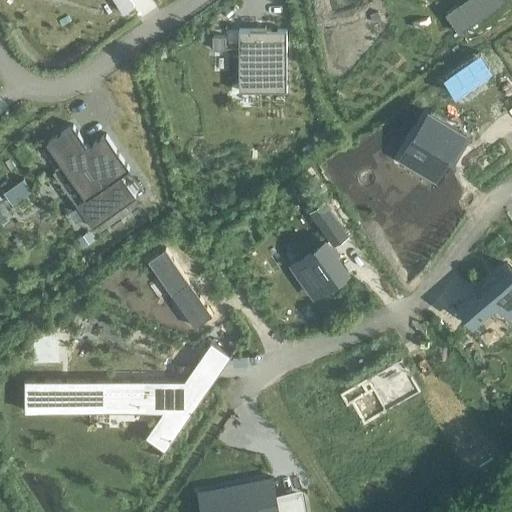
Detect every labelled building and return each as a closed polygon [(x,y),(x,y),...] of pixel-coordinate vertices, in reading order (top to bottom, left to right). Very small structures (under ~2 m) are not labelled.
[(504,0),(464,0),(458,5),(471,24),(505,1),(504,0)] [(239,29),(239,91),(287,91),(287,29),(239,29)] [(213,36),(213,49),(226,48),(226,35),(213,36)] [(441,80),(453,96),(489,71),(477,55),(441,80)] [(429,113),(404,156),(436,175),(452,150),(455,152),(465,135),(429,113)] [(73,125),(47,143),(86,198),(78,204),(94,227),(137,196),(121,174),(130,168),(106,134),(88,146),(73,125)] [(4,192),(13,204),(33,190),(24,178),(4,192)] [(349,235),(335,216),(322,224),(336,244),(349,235)] [(78,239),(83,246),(93,239),(88,232),(78,239)] [(299,260),(321,290),(347,272),(326,242),(299,260)] [(167,249),(149,261),(173,295),(191,282),(167,249)] [(473,290),(461,300),(478,320),(499,302),(511,316),(511,315),(511,267),(509,264),(476,293),(473,290)] [(212,340),(199,359),(229,359),(238,345),(237,345),(231,353),(212,340)] [(402,360),(341,394),(347,405),(352,402),(364,424),(420,392),(402,360)] [(25,379),(25,411),(92,411),(92,406),(123,406),(123,411),(162,411),(162,412),(146,435),(164,449),(159,455),(161,456),(215,379),(141,379),(141,385),(131,385),(131,379),(25,379)] [(274,478),(199,492),(202,511),(307,511),(304,496),(279,501),(274,478)]
